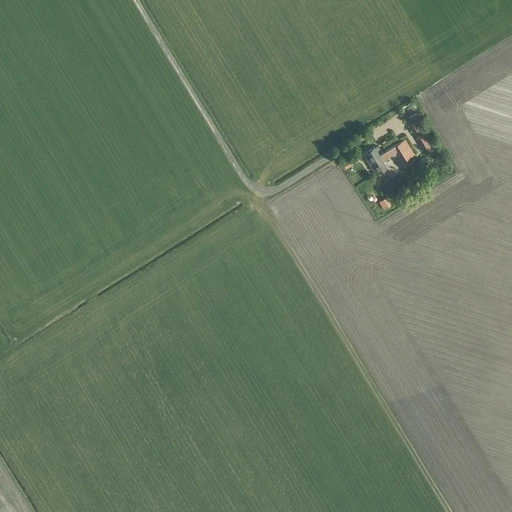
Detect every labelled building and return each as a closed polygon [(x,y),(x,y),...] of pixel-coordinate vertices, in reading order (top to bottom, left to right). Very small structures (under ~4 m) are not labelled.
[(438,146),(448,140),(426,106),(417,113),(438,146)] [(417,139),(418,139),(426,153),(436,148),(428,134),(416,113),(406,119),(417,139)] [(387,168),(383,161),(398,151),(404,160),(413,155),(404,140),(379,155),(374,147),(363,155),(376,175),(387,168)] [(346,168),(358,161),(354,155),(342,163),(346,168)] [(387,196),(394,205),(402,199),(394,190),(387,196)] [(380,202),(384,209),(390,206),(386,198),(380,202)]
